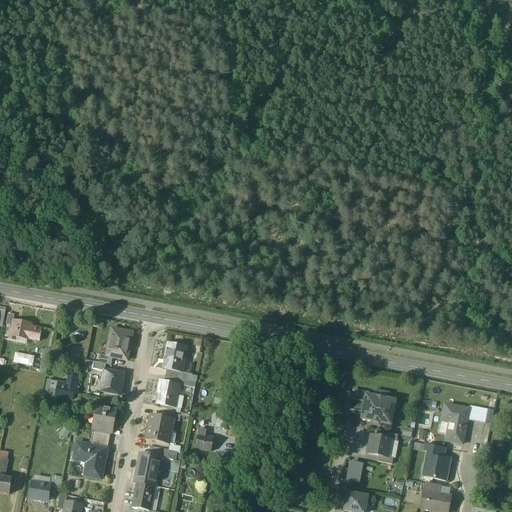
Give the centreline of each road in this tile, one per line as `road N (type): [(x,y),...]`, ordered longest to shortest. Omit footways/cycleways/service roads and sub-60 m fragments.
road 1 (tertiary): [(511,386),(150,315)]
road 2 (residential): [(150,315),(111,511)]
road 3 (tertiary): [(150,315),(0,288)]
